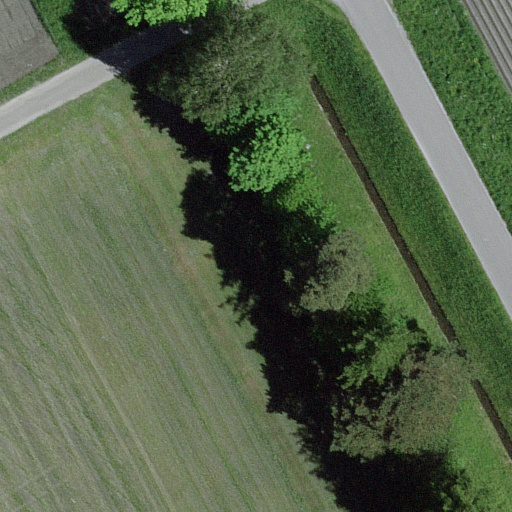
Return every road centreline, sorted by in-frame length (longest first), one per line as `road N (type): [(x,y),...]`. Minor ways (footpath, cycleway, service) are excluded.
road 1 (track): [(511,297),(354,0)]
road 2 (track): [(225,0),(0,119)]
